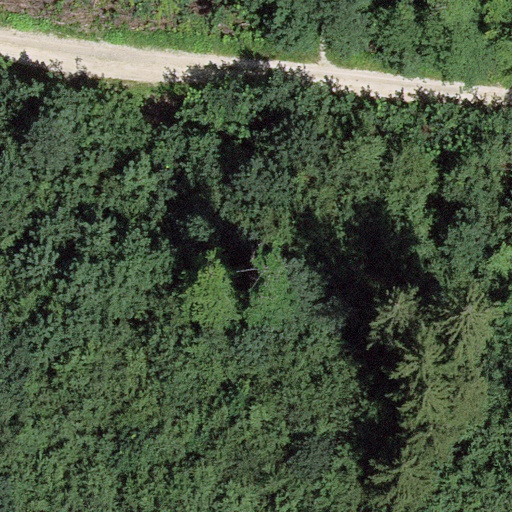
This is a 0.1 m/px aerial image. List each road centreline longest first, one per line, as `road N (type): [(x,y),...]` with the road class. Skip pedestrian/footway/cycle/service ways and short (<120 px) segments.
road 1 (track): [(319,72),(0,40)]
road 2 (track): [(511,98),(319,72)]
